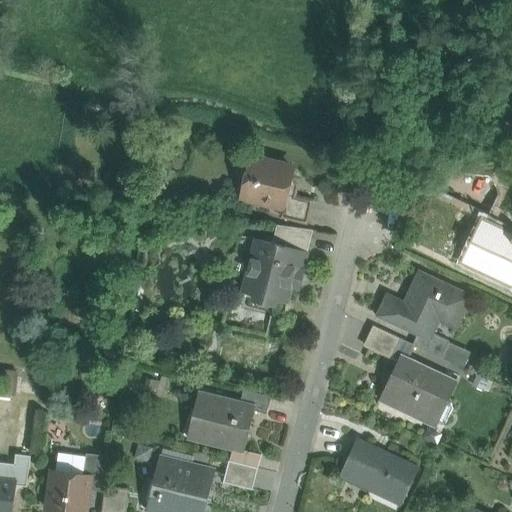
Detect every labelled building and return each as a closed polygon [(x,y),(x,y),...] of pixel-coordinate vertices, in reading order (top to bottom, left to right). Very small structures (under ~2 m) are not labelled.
[(291,168),(254,159),(249,162),(245,178),(241,180),(238,190),(241,194),(255,198),(257,201),(269,204),(269,201),(284,205),(285,205),(288,195),(291,182),(288,179),(291,168)] [(488,214),(439,191),(428,195),(426,193),(411,223),(420,227),(412,242),(461,266),(462,264),(471,245),(474,247),(487,220),(485,219),(488,214)] [(312,201),(288,195),(285,205),(284,205),(281,217),(306,223),(312,201)] [(511,231),(487,220),(474,247),(471,245),(462,264),(507,285),(511,275),(511,231)] [(310,230),(277,226),(273,244),(305,252),(310,230)] [(273,244),(257,240),(244,292),(287,303),(295,269),(303,271),(308,252),(305,252),(273,244)] [(471,297),(419,273),(405,303),(387,295),(378,315),(418,334),(429,339),(432,333),(444,308),(461,317),(471,297)] [(376,328),(367,348),(391,359),(400,339),(376,328)] [(449,341),(432,333),(429,339),(418,334),(413,345),(414,345),(441,358),(449,341)] [(400,339),(391,359),(403,365),(407,357),(408,358),(414,345),(413,345),(400,339)] [(408,358),(407,357),(403,365),(397,378),(392,375),(381,398),(429,421),(439,400),(447,403),(457,381),(408,358)] [(14,371),(3,370),(0,397),(12,398),(14,371)] [(271,397),(244,391),(241,403),(255,406),(254,411),(267,414),(271,397)] [(241,403),(200,393),(195,412),(200,414),(194,440),(243,452),(254,411),(255,406),(241,403)] [(417,468),(357,440),(341,476),(371,490),(373,485),(402,498),(399,503),(400,504),(417,468)] [(86,456),(62,453),(58,455),(56,472),(53,471),(47,511),(56,511),(85,511),(88,490),(90,476),(83,475),(86,456)] [(109,456),(86,454),(86,456),(83,475),(90,476),(88,490),(104,492),(105,487),(109,456)] [(30,457),(16,455),(15,465),(17,465),(16,471),(27,473),(30,457)] [(214,472),(161,458),(155,482),(153,481),(147,507),(148,508),(148,509),(159,511),(198,511),(200,507),(205,508),(214,472)] [(15,465),(0,463),(0,511),(21,511),(27,473),(16,471),(17,465),(15,465)] [(126,511),(129,490),(105,487),(104,492),(101,511),(126,511)]
